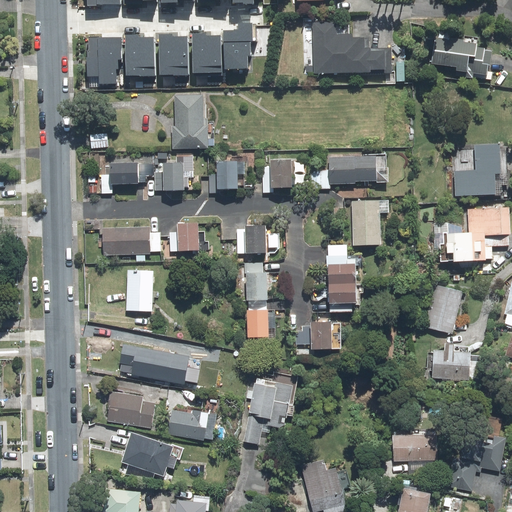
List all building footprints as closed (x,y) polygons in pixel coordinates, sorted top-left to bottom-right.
[(136,14),(113,14),(113,33),(136,32),(136,14)] [(241,30),(227,30),(227,69),(251,68),(251,56),(253,56),(253,41),(256,41),(255,22),(241,23),(241,30)] [(331,26),(314,26),(315,76),(367,75),(367,72),(388,71),(387,54),(359,54),(359,44),(348,44),(348,39),(332,40),(331,26)] [(209,32),(195,33),(196,73),(226,72),(225,35),(209,35),(209,32)] [(175,33),(161,33),(163,76),(192,75),(191,40),(191,36),(175,36),(175,33)] [(142,34),(128,35),(130,75),(158,74),(157,37),(142,37),(142,34)] [(124,37),(92,37),(93,57),(90,57),(91,76),(102,76),(102,84),(121,83),(121,71),(125,71),(124,37)] [(484,50),(439,40),(433,66),(478,76),(484,50)] [(200,99),(176,99),(177,130),(173,130),(174,149),(205,148),(205,122),(201,122),(200,99)] [(108,136),(91,137),(92,151),(109,150),(108,136)] [(475,174),(457,175),(458,195),(492,194),(491,177),(498,177),(497,150),(475,151),(475,174)] [(375,157),(331,158),(332,184),(376,183),(375,157)] [(291,161),(275,161),(275,191),(292,191),(291,161)] [(181,163),(165,163),(166,194),(182,194),(181,163)] [(238,163),(221,163),(222,192),(239,192),(238,163)] [(138,166),(110,166),(111,186),(139,185),(138,166)] [(378,202),(356,203),(357,248),(379,247),(378,202)] [(506,209),(468,211),(469,236),(443,238),(445,262),(481,260),(480,237),(508,235),(506,209)] [(197,224),(180,225),(181,252),(198,252),(197,224)] [(265,227),(246,227),(247,256),(266,255),(265,227)] [(149,229),(102,230),(102,254),(150,253),(149,229)] [(357,262),(330,262),(330,282),(357,282),(357,262)] [(155,269),(129,268),(127,309),(154,310),(155,269)] [(265,275),(248,276),(248,303),(266,302),(265,275)] [(358,305),(357,282),(330,282),(330,305),(358,305)] [(460,292),(438,287),(428,329),(449,334),(460,292)] [(264,311),(246,311),(246,336),(265,336),(264,311)] [(332,324),(312,324),(313,353),(332,352),(332,324)] [(192,356),(192,354),(125,343),(120,371),(186,382),(187,378),(199,380),(203,358),(192,356)] [(469,380),(471,356),(432,353),(430,378),(469,380)] [(290,388),(258,380),(243,443),(255,446),(261,420),(281,424),(290,388)] [(153,429),(157,406),(113,398),(108,420),(153,429)] [(200,442),(205,415),(172,409),(167,436),(200,442)] [(431,435),(392,438),(393,461),(432,459),(431,435)] [(497,472),(503,442),(464,435),(459,462),(454,461),(450,485),(471,489),(475,467),(497,472)] [(169,449),(133,438),(124,464),(160,476),(169,449)] [(320,465),(302,470),(314,511),(323,508),(324,511),(342,511),(332,474),(323,477),(320,465)] [(423,511),(427,497),(403,492),(399,511),(423,511)] [(136,511),(138,495),(107,493),(105,511),(136,511)]
